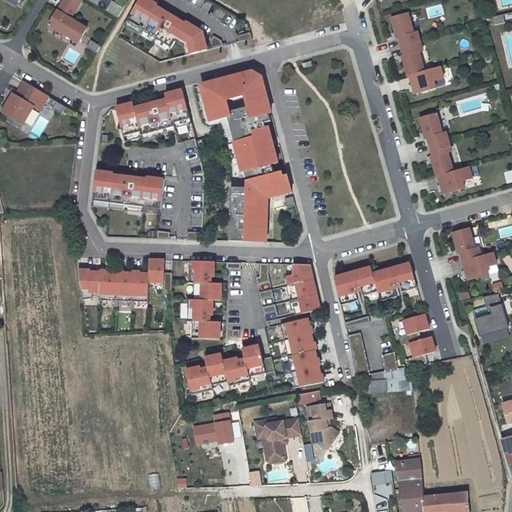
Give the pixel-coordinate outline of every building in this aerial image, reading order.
[(81,0),(63,0),(48,25),(78,43),(87,28),(70,19),(81,0)] [(157,5),(149,0),(139,0),(127,21),(171,48),(175,41),(183,46),(186,55),(207,50),(202,32),(185,22),(185,23),(182,27),(154,10),(156,6),(157,5)] [(120,8),(122,10),(123,8),(113,1),(106,12),(115,17),(120,8)] [(185,23),(156,6),(154,10),(182,27),(185,23)] [(407,13),(391,18),(397,38),(399,38),(401,46),(420,41),(417,32),(413,33),(407,13)] [(503,15),(492,18),(495,26),(505,23),(503,15)] [(171,48),(127,21),(124,26),(168,53),(171,48)] [(251,38),(250,33),(237,36),(239,42),(251,38)] [(210,41),(212,49),(222,46),(221,41),(213,36),(210,41)] [(96,53),(100,46),(91,40),(86,48),(96,53)] [(422,51),(420,41),(401,46),(404,55),(402,56),(408,76),(410,76),(424,71),(419,52),(422,51)] [(424,71),(410,76),(415,94),(436,88),(434,80),(443,78),(440,67),(424,71)] [(253,72),(201,85),(210,122),(227,118),(242,172),(245,172),(248,181),(248,188),(231,187),(230,215),(232,215),(231,223),(230,223),(230,241),(267,242),(268,198),(292,192),(288,176),(285,176),(283,172),(276,174),(273,164),(279,163),(269,127),(267,128),(266,123),(272,121),(270,113),(271,113),(262,77),(253,72)] [(48,97),(24,82),(12,101),(9,100),(2,112),(22,125),(33,107),(40,111),(48,97)] [(133,103),(116,107),(124,136),(141,132),(142,135),(174,127),(173,123),(190,119),(182,90),(165,95),(165,96),(167,99),(134,108),(133,104),(133,103)] [(489,95),(456,99),(458,115),(491,110),(489,95)] [(165,96),(133,104),(134,108),(167,99),(165,96)] [(66,107),(56,102),(52,109),(61,114),(66,107)] [(428,138),(431,147),(449,142),(446,132),(443,133),(437,114),(420,118),(426,139),(428,138)] [(141,132),(124,136),(125,142),(142,137),(143,141),(175,132),(174,128),(191,124),(190,119),(173,123),(174,127),(142,135),(141,132)] [(449,142),(431,147),(433,156),(431,156),(437,177),(439,176),(454,172),(448,152),(452,151),(449,142)] [(454,172),(439,176),(444,194),(465,188),(463,181),(473,178),(469,167),(454,172)] [(114,173),(96,171),(92,200),(161,209),(164,180),(147,177),(146,179),(146,183),(113,179),(113,175),(114,173)] [(146,179),(113,175),(113,179),(146,183),(146,179)] [(293,197),(285,199),(287,208),(295,206),(293,197)] [(468,229),(451,234),(457,254),(459,254),(461,263),(480,258),(477,248),(473,249),(468,229)] [(170,232),(158,231),(157,239),(169,239),(170,232)] [(203,232),(187,232),(187,240),(202,240),(203,232)] [(480,258),(461,263),(466,281),(487,275),(485,268),(495,265),(492,254),(480,258)] [(164,261),(148,260),(147,274),(147,283),(163,283),(163,292),(171,292),(171,273),(163,273),(164,261)] [(213,262),(188,261),(187,283),(192,283),(191,299),(187,299),(186,321),(191,321),(190,337),(219,338),(219,322),(209,321),(209,315),(211,315),(212,300),(220,300),(220,284),(210,283),(210,277),(212,277),(213,262)] [(371,267),(334,278),(340,306),(358,300),(356,292),(362,291),(363,296),(378,292),(381,301),(397,296),(395,288),(401,286),(402,292),(417,288),(410,263),(373,274),(371,267)] [(269,264),(259,264),(259,277),(255,278),(257,285),(270,282),(268,275),(269,264)] [(310,265),(294,264),(294,275),(287,276),(289,285),(286,286),(288,296),(291,296),(292,300),(290,301),(292,311),(294,310),(295,315),(320,310),(310,265)] [(88,270),(76,270),(80,301),(90,300),(90,294),(97,294),(98,272),(88,272),(88,270)] [(98,271),(98,272),(97,294),(97,302),(113,302),(114,273),(106,273),(106,271),(98,271)] [(114,272),(114,273),(113,302),(130,302),(131,273),(122,273),(122,272),(114,272)] [(131,272),(131,273),(130,302),(147,303),(147,283),(147,274),(139,273),(139,272),(131,272)] [(491,284),(492,291),(502,289),(501,282),(491,284)] [(272,289),(258,293),(260,300),(273,297),(272,289)] [(465,291),(456,293),(457,300),(466,298),(465,291)] [(506,325),(503,314),(500,314),(499,310),(501,310),(496,293),(481,296),(486,314),(472,318),(477,334),(506,325)] [(275,304),(262,307),(264,315),(277,312),(275,304)] [(429,330),(425,315),(404,321),(408,335),(399,338),(401,345),(419,341),(417,333),(429,330)] [(308,319),(280,324),(284,340),(311,335),(313,335),(311,327),(310,327),(308,319)] [(369,319),(345,325),(346,330),(370,325),(369,319)] [(478,336),(507,327),(506,325),(477,334),(478,336)] [(311,335),(284,340),(288,357),(315,351),(317,351),(315,342),(313,343),(311,335)] [(361,335),(348,338),(357,379),(370,377),(361,335)] [(435,352),(431,338),(410,343),(414,358),(405,360),(407,369),(425,365),(423,356),(435,352)] [(238,358),(223,361),(228,382),(229,386),(250,381),(250,377),(266,373),(262,359),(259,346),(243,350),(245,359),(239,361),(238,358)] [(315,351),(288,357),(291,373),(319,367),(320,367),(318,358),(317,359),(315,351)] [(223,361),(222,354),(205,357),(207,367),(201,369),(201,366),(186,370),(192,395),(213,390),(212,385),(228,382),(223,361)] [(393,354),(381,357),(384,373),(397,371),(393,354)] [(271,357),(262,359),(266,373),(267,378),(271,377),(276,376),(275,371),(271,357)] [(319,367),(291,373),(295,390),(324,384),(323,375),(321,375),(319,367)] [(298,405),(320,402),(319,391),(297,394),(298,405)] [(511,402),(502,406),(507,425),(511,423),(511,402)] [(329,406),(307,409),(313,446),(319,445),(328,451),(339,435),(331,429),(327,430),(326,421),(332,420),(329,406)] [(228,412),(211,414),(212,423),(191,425),(193,446),(239,440),(237,422),(229,423),(228,412)] [(301,437),(299,421),(277,425),(276,421),(255,425),(256,434),(265,432),(266,440),(269,443),(270,450),(265,458),(266,463),(270,466),(286,464),(282,445),(285,440),(301,437)] [(511,476),(511,438),(509,439),(506,428),(498,430),(511,476)] [(265,432),(256,434),(258,441),(263,440),(265,458),(270,450),(269,443),(266,440),(265,432)] [(417,448),(415,437),(393,440),(394,451),(417,448)] [(310,444),(302,445),(304,463),(312,462),(310,444)] [(417,448),(394,451),(402,511),(423,511),(422,500),(417,448)] [(245,453),(234,454),(238,485),(249,483),(245,453)] [(259,471),(248,472),(250,487),(261,486),(259,471)] [(390,471),(383,472),(385,485),(391,484),(390,471)] [(383,472),(371,474),(372,486),(385,485),(383,472)] [(149,490),(159,489),(158,473),(148,474),(149,490)] [(185,478),(175,479),(175,488),(186,488),(185,478)] [(467,511),(466,496),(422,500),(423,511),(467,511)] [(292,511),(307,511),(306,498),(292,499),(292,511)]
